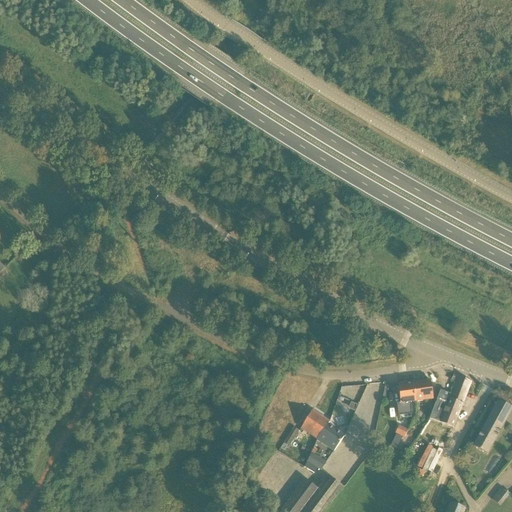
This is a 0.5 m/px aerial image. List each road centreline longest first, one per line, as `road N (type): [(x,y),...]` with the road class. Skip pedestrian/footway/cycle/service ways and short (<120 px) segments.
road 1 (trunk): [(86,0),(308,151),(511,264)]
road 2 (unclassified): [(428,349),(414,365),(372,372),(326,375),(283,366),(103,276),(64,252),(0,192)]
road 3 (trunk): [(511,241),(322,135),(121,0)]
road 4 (tertiary): [(188,0),(367,117),(511,198)]
road 5 (tertiary): [(428,349),(104,159)]
road 6 (residential): [(474,511),(450,459),(494,375)]
road 7 (tertiary): [(0,88),(104,159)]
